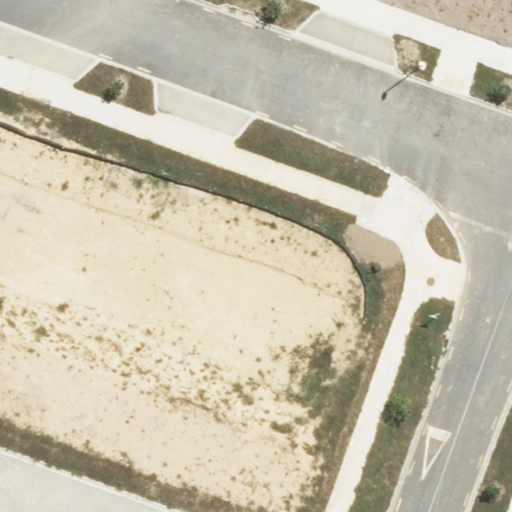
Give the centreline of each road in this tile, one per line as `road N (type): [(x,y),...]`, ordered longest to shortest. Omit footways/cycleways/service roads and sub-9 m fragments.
road 1 (residential): [(511,160),(67,0)]
road 2 (residential): [(419,511),(511,270)]
